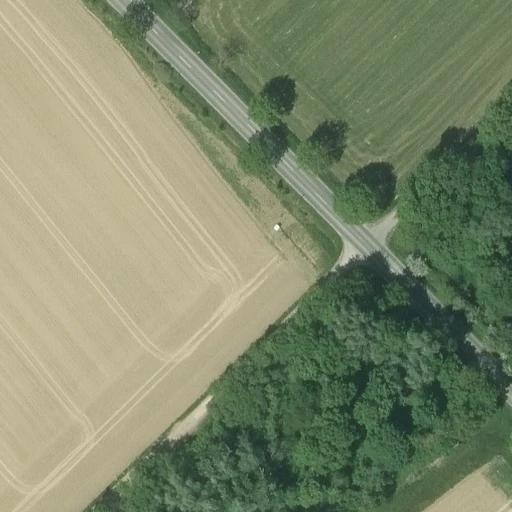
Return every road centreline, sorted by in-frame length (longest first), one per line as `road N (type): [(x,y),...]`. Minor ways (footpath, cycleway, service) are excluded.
road 1 (track): [(99,511),(511,92)]
road 2 (tertiary): [(119,0),(511,396)]
